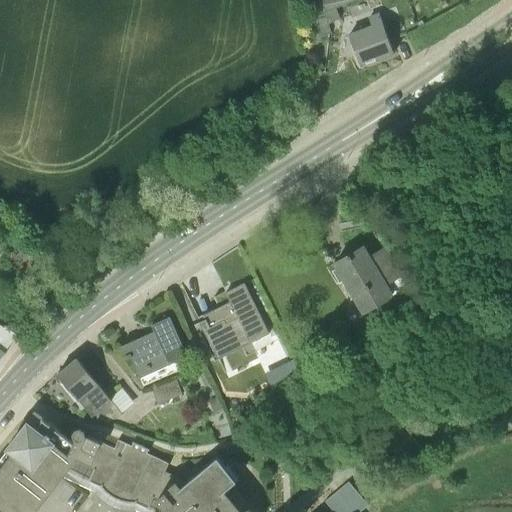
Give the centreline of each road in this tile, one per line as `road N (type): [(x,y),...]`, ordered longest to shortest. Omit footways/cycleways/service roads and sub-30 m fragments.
road 1 (tertiary): [(383,115),(140,268),(11,383)]
road 2 (tertiary): [(511,17),(424,76),(383,115)]
road 3 (tertiary): [(383,115),(436,93),(511,44)]
